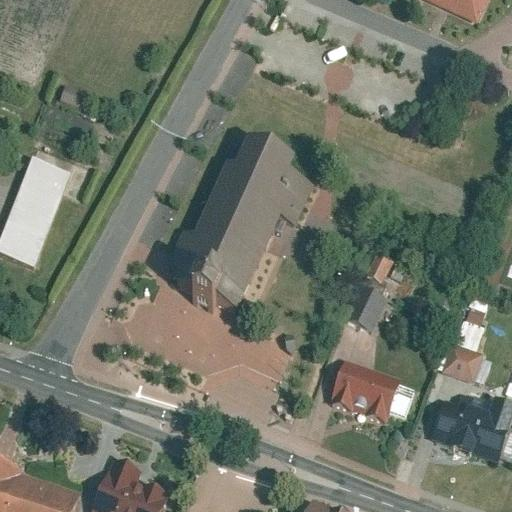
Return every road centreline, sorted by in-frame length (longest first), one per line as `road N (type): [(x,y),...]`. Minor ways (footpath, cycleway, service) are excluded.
road 1 (residential): [(246,0),(38,381)]
road 2 (tertiary): [(38,381),(427,511)]
road 3 (residential): [(329,0),(498,67)]
